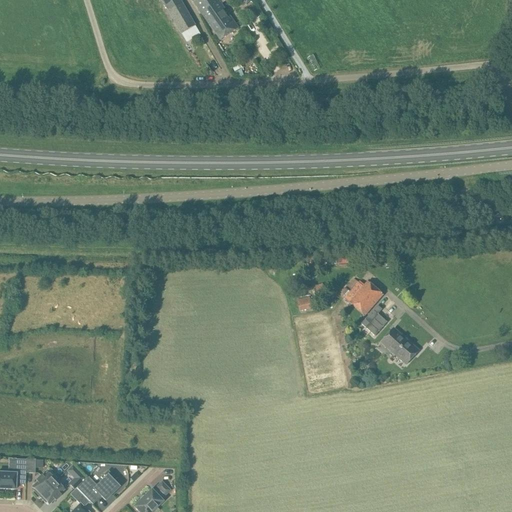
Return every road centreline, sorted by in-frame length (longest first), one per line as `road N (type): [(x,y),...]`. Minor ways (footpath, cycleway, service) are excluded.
road 1 (unclassified): [(0,203),(212,196),(511,166)]
road 2 (primary): [(0,157),(295,164),(511,149)]
road 3 (unclassified): [(494,69),(135,83),(107,64),(87,0)]
